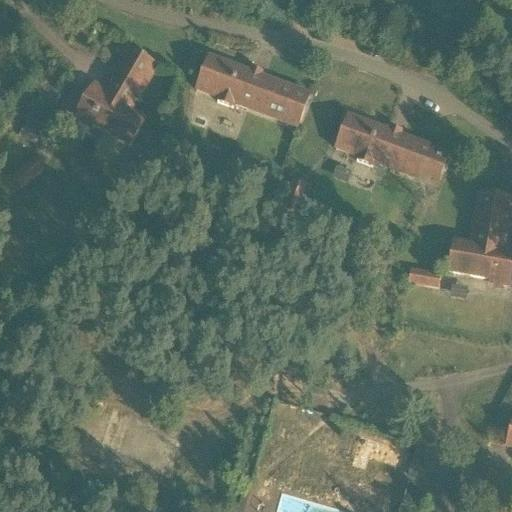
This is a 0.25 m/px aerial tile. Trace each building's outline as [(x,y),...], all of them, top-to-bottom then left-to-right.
[(131,114),(157,69),(128,52),(105,91),(96,86),(75,120),(91,130),(93,127),(130,148),(145,122),(131,114)] [(234,105),(298,129),(310,97),(261,79),(263,74),(253,70),(251,75),(210,60),(198,91),(219,99),(217,104),(232,110),(234,105)] [(34,147),(49,122),(33,112),(18,137),(34,147)] [(373,164),(437,188),(449,156),(400,138),(402,133),(392,129),(390,134),(349,119),(337,150),(359,159),(357,163),(372,168),(373,164)] [(180,177),(186,160),(191,146),(179,141),(167,172),(180,177)] [(34,179),(45,170),(36,160),(13,180),(22,190),(34,179)] [(297,215),(302,200),(306,185),(293,182),(284,211),(297,215)] [(492,281),(492,285),(509,288),(511,271),(511,248),(505,247),(511,208),(511,201),(480,196),(471,247),(455,244),(450,274),(492,281)] [(439,290),(440,285),(441,277),(411,273),(409,286),(439,290)] [(390,511),(394,456),(368,454),(364,511),(390,511)] [(413,508),(424,465),(414,462),(402,505),(413,508)] [(490,503),(497,473),(484,470),(476,500),(490,503)] [(246,511),(254,484),(247,482),(238,511),(246,511)] [(345,487),(340,500),(357,507),(362,494),(345,487)]
